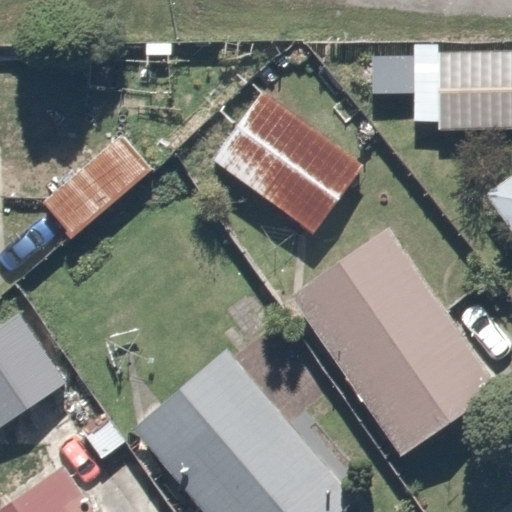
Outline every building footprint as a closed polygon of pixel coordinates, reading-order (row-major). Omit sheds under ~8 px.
[(511,47),(419,46),(419,62),(355,60),(354,98),(418,99),(418,123),(511,125),(511,47)] [(368,162),(265,91),(213,165),(315,237),(368,162)] [(72,244),(153,164),(122,133),(41,213),(72,244)] [(511,186),(495,198),(511,221),(511,186)] [(505,375),(397,230),(294,307),(402,452),(505,375)] [(41,302),(49,312),(88,279),(62,248),(23,281),(0,300),(0,313),(11,327),(41,302)] [(108,409),(64,345),(0,389),(0,397),(40,456),(108,409)] [(341,511),(358,500),(244,346),(141,424),(206,511),(341,511)] [(114,511),(74,455),(0,508),(0,511),(114,511)]
